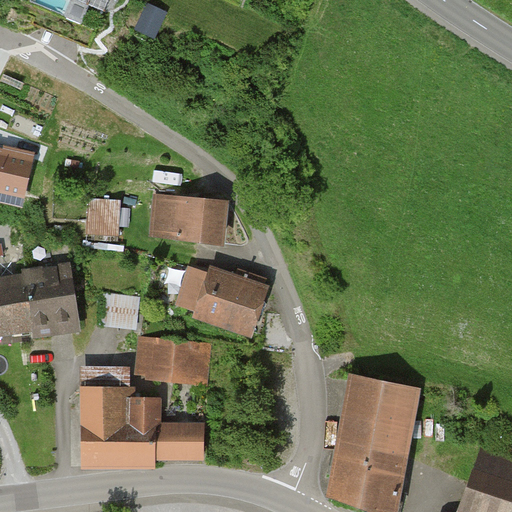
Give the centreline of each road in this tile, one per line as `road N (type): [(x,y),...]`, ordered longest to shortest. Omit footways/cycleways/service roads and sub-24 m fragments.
road 1 (residential): [(0,43),(108,98),(189,150),(236,192),(276,263),(310,362),(314,423),(291,503)]
road 2 (tertiary): [(291,503),(204,479),(0,500)]
